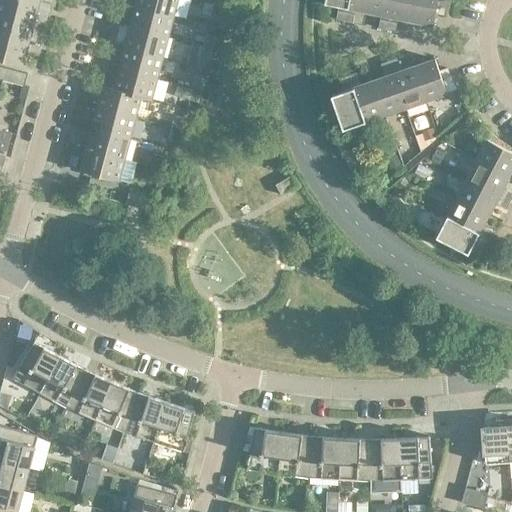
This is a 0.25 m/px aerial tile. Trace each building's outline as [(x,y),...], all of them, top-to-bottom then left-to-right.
[(39,3),(28,0),(0,0),(0,15),(33,24),(39,3)] [(177,0),(136,0),(135,6),(173,17),(177,0)] [(369,0),(347,0),(346,7),(367,12),(369,0)] [(391,0),(369,0),(367,12),(389,16),(391,0)] [(413,0),(391,0),(389,16),(410,20),(413,0)] [(446,0),(413,0),(410,20),(432,25),(435,13),(443,15),(444,6),(445,7),(446,0)] [(223,7),(214,4),(210,16),(219,19),(223,7)] [(173,17),(135,6),(129,27),(167,37),(173,17)] [(337,10),(335,19),(344,21),(345,12),(337,10)] [(354,14),(345,12),(344,21),(352,22),(354,14)] [(33,24),(0,15),(0,37),(27,44),(33,24)] [(377,28),(386,29),(388,21),(379,19),(377,28)] [(396,23),(388,21),(386,29),(394,31),(396,23)] [(167,37),(129,27),(123,48),(162,58),(167,37)] [(206,34),(203,46),(212,49),(215,37),(206,34)] [(27,44),(0,37),(0,60),(22,66),(27,44)] [(212,49),(203,46),(199,58),(208,60),(212,49)] [(162,58),(123,48),(118,68),(156,79),(162,58)] [(399,67),(396,58),(388,61),(391,70),(399,67)] [(438,71),(434,59),(432,60),(414,67),(426,101),(446,94),(441,79),(449,76),(446,68),(438,71)] [(391,70),(388,61),(380,64),(383,72),(391,70)] [(27,73),(2,67),(0,75),(0,79),(23,86),(27,73)] [(426,101),(414,67),(393,74),(404,108),(426,101)] [(156,79),(118,68),(113,89),(140,97),(151,99),(156,79)] [(355,73),(347,76),(350,84),(358,81),(355,73)] [(404,108),(393,74),(373,81),(385,115),(404,108)] [(195,76),(192,88),(201,90),(204,79),(195,76)] [(350,84),(347,76),(339,79),(342,87),(350,84)] [(385,115),(373,81),(352,89),(364,123),(385,115)] [(140,97),(113,89),(102,86),(97,107),(135,118),(140,97)] [(201,90),(192,88),(188,100),(198,102),(201,90)] [(364,123),(352,89),(330,96),(342,130),(364,123)] [(135,118),(97,107),(91,129),(129,139),(135,118)] [(175,116),(171,127),(180,130),(184,118),(175,116)] [(180,130),(171,127),(168,139),(177,142),(180,130)] [(431,128),(420,132),(423,141),(434,137),(431,128)] [(129,139),(91,129),(86,149),(124,159),(129,139)] [(11,133),(0,130),(0,171),(1,172),(2,167),(3,168),(4,161),(3,161),(11,133)] [(511,167),(511,152),(486,139),(476,159),(508,176),(511,167)] [(440,165),(446,153),(437,148),(431,160),(440,165)] [(133,162),(124,159),(86,149),(80,171),(128,183),(133,162)] [(154,155),(151,167),(160,169),(163,157),(154,155)] [(390,174),(400,168),(392,155),(383,161),(390,174)] [(508,176),(476,159),(466,179),(498,195),(508,176)] [(416,166),(413,173),(420,177),(423,170),(416,166)] [(160,169),(151,167),(148,178),(157,181),(160,169)] [(297,185),(291,175),(275,184),(281,195),(297,185)] [(498,195),(466,179),(456,198),(488,214),(498,195)] [(153,196),(129,190),(125,204),(149,210),(153,196)] [(511,193),(506,190),(502,198),(510,202),(511,197),(511,193)] [(488,214),(456,198),(446,217),(478,234),(488,214)] [(510,202),(502,198),(498,205),(506,209),(510,202)] [(478,234),(446,217),(435,237),(467,254),(478,234)] [(486,228),(482,236),(490,240),(494,232),(486,228)] [(490,240),(482,236),(478,243),(486,248),(490,240)] [(18,325),(15,340),(27,343),(31,328),(18,325)] [(59,355),(33,341),(12,378),(39,393),(59,355)] [(85,369),(59,355),(39,393),(66,408),(85,369)] [(112,381),(85,369),(66,408),(95,420),(112,381)] [(138,392),(112,381),(95,420),(123,432),(138,392)] [(166,402),(138,392),(123,432),(153,442),(166,402)] [(187,437),(194,411),(166,402),(153,442),(183,452),(183,450),(189,452),(193,438),(187,437)] [(509,462),(506,420),(494,421),(494,427),(482,427),(484,463),(509,462)] [(37,435),(0,425),(0,460),(28,468),(37,435)] [(52,435),(63,441),(69,431),(58,425),(52,435)] [(248,426),(242,450),(249,452),(254,427),(248,426)] [(283,432),(254,427),(249,452),(246,469),(277,473),(283,432)] [(312,436),(283,432),(277,473),(308,478),(312,436)] [(341,437),(312,436),(308,478),(338,479),(341,437)] [(432,478),(428,436),(399,437),(401,480),(432,478)] [(370,439),(341,437),(338,479),(369,481),(370,439)] [(401,480),(399,437),(370,439),(369,481),(401,480)] [(116,450),(105,446),(100,458),(112,463),(116,450)] [(28,468),(0,460),(0,482),(23,489),(28,468)] [(88,462),(86,472),(99,475),(101,466),(88,462)] [(65,491),(74,493),(77,481),(68,479),(65,491)] [(16,511),(23,489),(0,482),(0,505),(0,511),(16,511)] [(176,494),(136,484),(128,511),(165,511),(167,506),(173,507),(176,494)] [(483,509),(495,511),(507,511),(510,503),(486,496),(483,509)] [(356,502),(356,511),(366,511),(367,502),(356,502)] [(336,511),(337,504),(325,503),(324,511),(336,511)]
